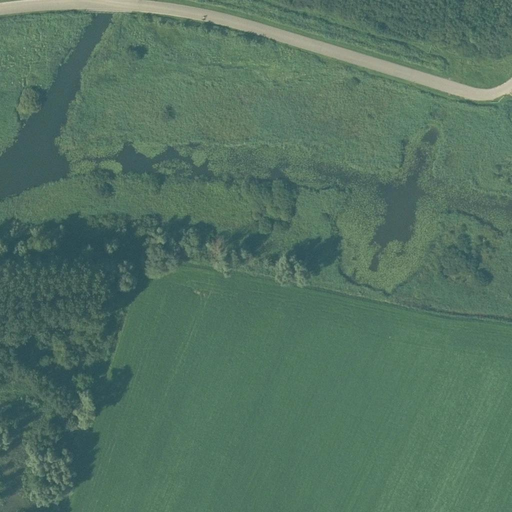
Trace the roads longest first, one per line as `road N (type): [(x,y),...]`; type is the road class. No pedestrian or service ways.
road 1 (unclassified): [(0,9),(165,8),(481,95),(511,83)]
road 2 (track): [(451,87),(451,57),(258,0)]
